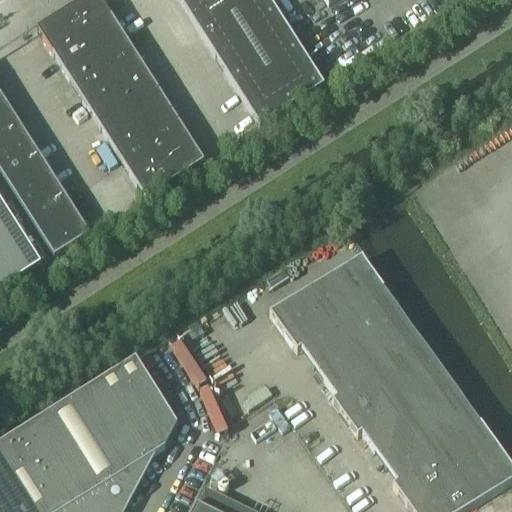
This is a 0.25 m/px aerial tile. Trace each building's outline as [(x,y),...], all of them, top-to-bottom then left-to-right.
[(203,168),(95,0),(91,0),(36,36),(144,206),(203,168)] [(173,0),(259,133),(323,92),(263,0),(173,0)] [(320,0),(327,10),(343,0),(320,0)] [(0,181),(53,264),(89,241),(0,102),(0,181)] [(0,297),(39,272),(0,210),(0,297)] [(406,511),(472,511),(511,485),(511,480),(361,260),(270,322),(295,358),(300,355),(322,387),(334,405),(331,407),(356,443),(361,439),(395,489),(392,491),(406,511)] [(0,448),(0,511),(96,511),(90,501),(164,455),(176,432),(134,365),(0,448)]
